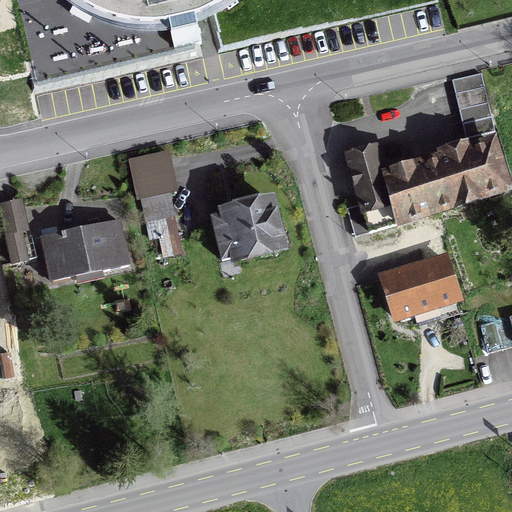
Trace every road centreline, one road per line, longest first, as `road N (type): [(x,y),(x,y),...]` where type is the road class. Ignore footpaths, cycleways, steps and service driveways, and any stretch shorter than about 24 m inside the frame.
road 1 (residential): [(511,36),(0,158)]
road 2 (primary): [(511,414),(285,470)]
road 3 (primary): [(285,470),(127,511)]
